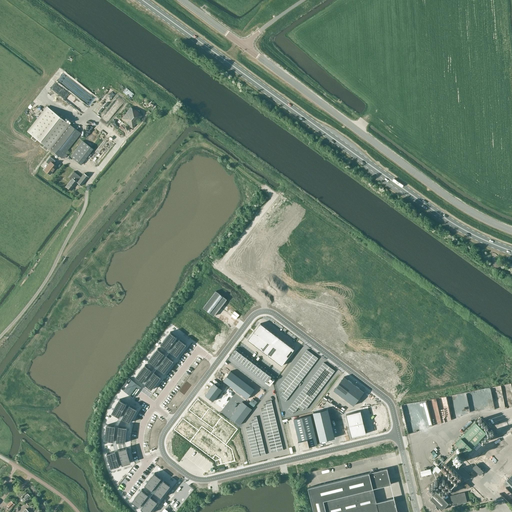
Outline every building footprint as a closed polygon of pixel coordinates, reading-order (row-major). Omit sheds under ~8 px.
[(72,88),(81,94),(82,92),(80,91),(82,88),(79,87),(80,84),(74,81),(76,78),(71,76),(67,83),(72,86),(73,84),(74,85),(72,88)] [(126,89),(123,92),(130,98),(133,95),(126,89)] [(83,110),(88,105),(79,96),(74,101),(83,110)] [(73,110),(75,107),(65,102),(64,105),(73,110)] [(46,150),(48,148),(62,158),(63,157),(65,158),(67,155),(65,153),(81,133),(47,107),(28,132),(33,136),(31,138),(36,142),(38,140),(44,145),(43,147),(46,150)] [(111,118),(117,110),(113,107),(107,114),(111,118)] [(131,107),(121,119),(132,128),(142,115),(135,109),(134,110),(131,107)] [(106,136),(91,157),(100,164),(115,143),(106,136)] [(70,156),(81,165),(93,149),(82,141),(70,156)] [(55,161),(50,157),(46,162),(48,164),(44,170),(50,174),(56,166),(53,163),(55,161)] [(88,177),(84,173),(81,177),(74,171),(69,178),(71,179),(66,186),(70,190),(77,182),(81,186),(88,177)] [(216,291),(203,307),(214,316),(227,299),(216,291)] [(260,323),(248,340),(282,365),(294,349),(260,323)] [(170,331),(161,344),(168,349),(177,337),(170,331)] [(179,339),(170,351),(177,356),(186,344),(179,339)] [(158,348),(148,360),(155,366),(165,353),(158,348)] [(266,383),(269,380),(271,381),(272,379),(273,380),(275,377),(237,348),(230,356),(266,383)] [(167,355),(157,367),(164,373),(174,360),(167,355)] [(145,364),(135,377),(142,382),(152,370),(145,364)] [(154,371),(145,384),(152,389),(161,377),(154,371)] [(231,371),(223,380),(247,399),(254,389),(231,371)] [(344,377),(334,390),(344,398),(354,384),(344,377)] [(129,384),(124,390),(130,395),(136,386),(140,389),(141,387),(129,378),(126,382),(129,384)] [(222,389),(214,383),(205,395),(213,401),(222,389)] [(354,384),(344,398),(354,405),(364,392),(354,384)] [(232,397),(227,393),(218,405),(223,408),(232,397)] [(405,409),(409,431),(433,427),(433,424),(447,421),(446,414),(452,413),(452,415),(471,412),(469,399),(463,400),(463,398),(428,404),(429,405),(405,409)] [(119,399),(112,413),(119,417),(127,403),(119,399)] [(183,418),(174,429),(215,460),(217,466),(235,461),(232,449),(226,444),(238,429),(198,399),(189,410),(214,429),(211,433),(202,426),(199,430),(183,418)] [(252,409),(242,401),(230,417),(240,425),(252,409)] [(129,404),(122,418),(130,423),(137,409),(129,404)] [(346,414),(349,425),(363,422),(361,410),(346,414)] [(294,419),(299,441),(298,441),(300,449),(309,447),(309,446),(317,444),(310,415),(294,419)] [(352,437),(366,433),(363,422),(349,425),(352,437)] [(461,448),(452,457),(472,476),(488,459),(484,455),(486,454),(475,444),(477,442),(480,444),(481,443),(479,440),(486,433),(475,422),(455,442),(461,448)] [(107,425),(105,440),(114,441),(116,426),(107,425)] [(118,426),(117,442),(125,443),(127,427),(118,426)] [(332,426),(317,429),(320,441),(335,438),(332,426)] [(126,448),(118,450),(122,465),(131,462),(127,447),(126,448)] [(115,451),(107,453),(111,468),(120,466),(115,451)] [(489,466),(493,470),(499,465),(495,461),(489,466)] [(387,468),(308,487),(314,511),(397,511),(394,498),(376,502),(373,488),(391,484),(387,468)] [(154,472),(145,485),(152,490),(161,478),(154,472)] [(163,480),(154,492),(161,497),(170,485),(163,480)] [(142,489),(132,501),(139,507),(148,494),(142,489)] [(430,498),(442,510),(449,503),(437,491),(430,498)] [(453,506),(467,502),(465,492),(450,496),(453,506)] [(151,496),(141,508),(145,511),(149,511),(158,501),(151,496)]
